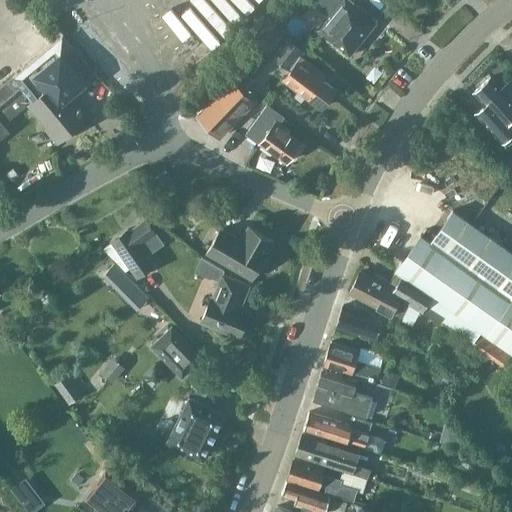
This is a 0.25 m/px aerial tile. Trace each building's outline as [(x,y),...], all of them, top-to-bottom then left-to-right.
[(376,22),(348,0),(314,0),(313,2),(329,15),(317,29),(350,55),(376,22)] [(313,26),(322,12),(310,4),(301,17),(313,26)] [(151,43),(182,77),(201,59),(200,58),(217,41),(190,11),(181,19),(179,18),(151,43)] [(304,53),(283,37),(277,32),(265,47),(271,52),(269,55),(289,71),(282,80),(320,109),(336,88),(322,78),(325,75),(300,57),(304,53)] [(65,93),(79,82),(92,71),(73,47),(62,56),(52,44),(35,58),(45,70),(55,82),(28,104),(48,128),(46,129),(57,142),(86,119),(65,93)] [(0,127),(25,107),(27,90),(14,75),(0,87),(0,127)] [(511,80),(511,79),(501,87),(491,75),(474,90),(493,112),(483,120),(501,141),(511,132),(511,80)] [(218,138),(253,102),(232,81),(199,118),(218,138)] [(300,142),(286,132),(288,129),(280,123),(284,118),(267,106),(246,135),(285,163),(300,142)] [(162,193),(174,186),(166,172),(154,179),(162,193)] [(511,252),(452,210),(430,242),(421,235),(386,284),(384,282),(386,278),(376,273),(373,277),(361,271),(350,292),(401,319),(408,304),(422,311),(425,307),(473,341),(475,338),(493,351),(499,343),(511,351),(511,252)] [(112,240),(137,276),(153,265),(138,244),(155,233),(146,219),(129,231),(128,229),(112,240)] [(265,253),(273,240),(248,226),(240,239),(220,228),(206,253),(251,279),(266,254),(265,253)] [(205,275),(211,260),(203,255),(196,271),(205,275)] [(211,297),(201,321),(239,337),(249,313),(239,309),(248,285),(222,274),(212,298),(211,297)] [(131,293),(143,307),(151,301),(139,287),(131,293)] [(376,339),(380,326),(382,318),(343,305),(336,326),(376,339)] [(151,345),(182,377),(202,358),(171,326),(151,345)] [(374,380),(379,366),(357,359),(360,351),(331,342),(324,364),(374,380)] [(360,351),(357,359),(379,366),(383,354),(383,353),(361,346),(361,347),(360,351)] [(101,374),(109,381),(122,366),(114,359),(101,374)] [(366,417),(372,398),(353,391),(356,380),(322,369),(313,400),(366,417)] [(399,374),(388,369),(382,381),(394,386),(399,374)] [(66,376),(55,384),(68,403),(80,395),(66,376)] [(225,414),(189,397),(167,442),(203,460),(225,414)] [(309,411),(304,427),(364,446),(378,451),(382,449),(384,445),(385,441),(383,436),(368,431),(372,421),(353,415),(349,424),(309,411)] [(360,451),(331,443),(302,433),(296,453),(340,468),(343,468),(343,470),(368,478),(371,468),(355,464),(360,451)] [(343,470),(340,477),(324,471),(325,468),(295,458),(288,478),(318,488),(319,487),(353,499),(357,490),(363,492),(368,478),(343,470)] [(106,469),(82,499),(98,511),(104,511),(106,509),(109,511),(127,511),(122,508),(134,492),(106,469)] [(372,511),(373,509),(329,496),(286,483),(282,495),(295,499),(294,505),(316,511),(323,511),(326,507),(342,511),(372,511)] [(496,489),(492,501),(497,502),(507,506),(509,506),(511,496),(511,494),(510,494),(496,489)]
